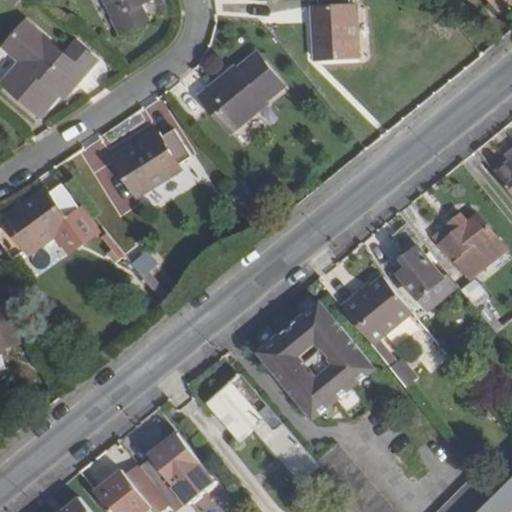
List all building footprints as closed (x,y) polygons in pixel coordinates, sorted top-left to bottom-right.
[(142,6),(153,0),(104,0),(115,20),(142,6)] [(358,6),(352,6),(351,0),(319,0),(320,8),(315,8),(318,60),(361,58),(358,6)] [(511,0),(488,0),(501,15),(511,5),(511,0)] [(151,24),(142,6),(115,20),(111,23),(120,40),(151,24)] [(3,84),(41,117),(61,95),(71,84),(75,88),(88,73),(27,21),(9,42),(27,58),(22,63),(3,84)] [(9,42),(4,46),(22,63),(27,58),(9,42)] [(285,87),(259,54),(240,70),(234,75),(231,72),(200,96),(230,135),(268,106),(265,102),(285,87)] [(240,70),(237,66),(231,72),(234,75),(240,70)] [(71,84),(61,95),(65,99),(75,88),(71,84)] [(176,130),(162,138),(159,134),(116,161),(139,198),(183,170),(180,166),(193,157),(176,130)] [(511,155),(511,146),(503,154),(508,159),(511,155)] [(511,155),(508,159),(494,170),(511,192),(511,155)] [(72,225),(47,191),(5,220),(8,223),(0,229),(0,240),(14,261),(27,251),(30,256),(72,225)] [(409,202),(398,212),(405,220),(413,230),(424,222),(409,202)] [(466,220),(460,213),(449,222),(455,230),(438,243),(437,243),(454,263),(454,262),(467,279),(505,248),(495,235),(476,212),(466,220)] [(442,276),(418,244),(422,242),(413,230),(405,220),(391,232),(407,253),(400,259),(406,266),(397,273),(417,298),(442,276)] [(455,230),(449,222),(433,236),(438,243),(455,230)] [(417,298),(415,299),(427,313),(458,288),(445,273),(442,276),(417,298)] [(355,293),(340,305),(370,342),(411,308),(383,274),(369,286),(370,288),(358,297),(355,293)] [(461,289),(468,297),(495,331),(507,321),(488,296),(493,292),(479,274),(461,289)] [(369,286),(366,283),(355,293),(358,297),(370,288),(369,286)] [(313,420),(374,368),(319,302),(258,351),(313,420)] [(0,307),(0,353),(5,352),(4,348),(22,343),(10,305),(0,307)] [(389,343),(414,328),(408,319),(383,334),(389,343)] [(426,369),(443,362),(438,349),(420,357),(426,369)] [(386,367),(400,388),(415,378),(401,357),(386,367)] [(261,441),(299,485),(321,467),(316,461),(283,422),(273,430),(259,413),(234,384),(211,403),(250,450),(261,441)] [(268,405),(259,413),(273,430),(283,422),(268,405)] [(151,458),(139,467),(175,511),(176,511),(188,503),(189,504),(217,482),(175,429),(160,442),(163,446),(150,456),(151,458)] [(316,461),(321,467),(358,511),(475,511),(493,494),(476,474),(436,511),(397,511),(338,443),(316,461)] [(94,493),(108,511),(146,511),(152,507),(156,511),(167,502),(139,467),(138,465),(126,475),(122,470),(94,493)] [(511,511),(511,480),(509,478),(493,494),(475,511),(511,511)] [(90,511),(80,498),(63,511),(90,511)]
